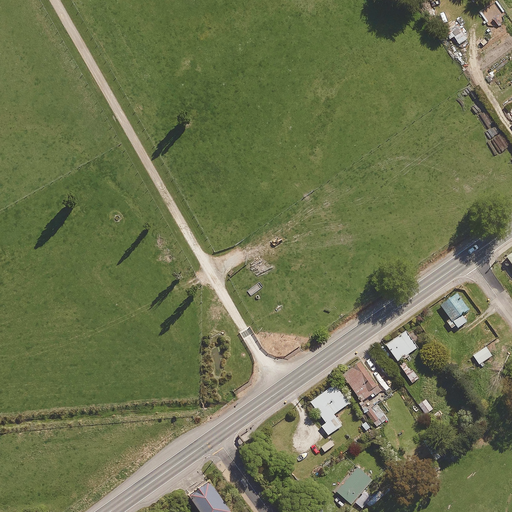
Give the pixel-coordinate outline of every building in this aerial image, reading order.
[(468,41),(461,28),(448,35),(452,40),(456,38),(461,45),(468,41)] [(443,305),(452,317),(448,321),(454,329),(458,325),(460,328),(469,321),(464,314),(471,309),(460,293),(443,305)] [(419,348),(408,330),(389,343),(400,360),(419,348)] [(494,355),(488,346),(475,355),(481,364),(494,355)] [(420,378),(408,360),(402,364),(413,383),(420,378)] [(383,390),(363,362),(346,374),(364,401),(373,395),(374,397),(383,390)] [(351,403),(337,384),(313,402),(328,422),(324,426),(330,435),(344,425),(336,414),(351,403)] [(427,399),(420,405),(427,414),(434,409),(427,399)] [(389,418),(379,405),(370,411),(380,424),(389,418)] [(374,479),(360,467),(339,491),(354,504),(374,479)] [(209,481),(189,495),(200,511),(230,511),(231,511),(209,481)] [(374,496),(367,491),(358,503),(365,508),(374,496)]
